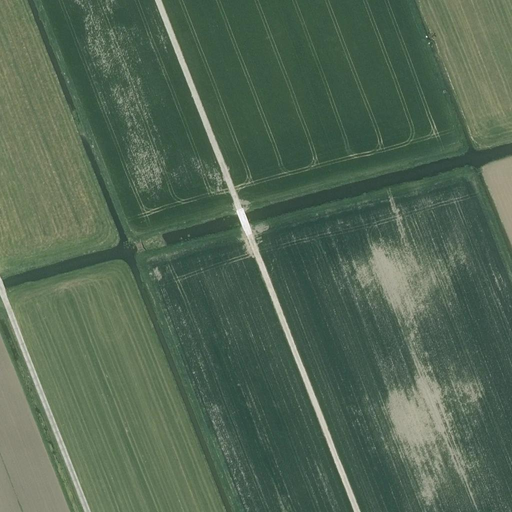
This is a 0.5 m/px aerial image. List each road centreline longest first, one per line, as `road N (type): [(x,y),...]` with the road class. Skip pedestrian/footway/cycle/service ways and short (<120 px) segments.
road 1 (track): [(356,511),(157,0)]
road 2 (track): [(87,511),(0,283)]
